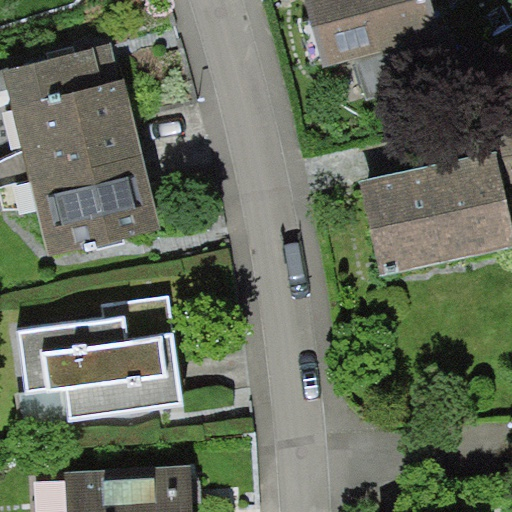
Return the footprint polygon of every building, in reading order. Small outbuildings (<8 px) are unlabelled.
[(426,0),(309,0),(314,18),(301,21),(303,31),(312,62),(356,50),(367,89),(454,63),(444,24),(434,27),(426,0)] [(28,144),(0,157),(0,184),(135,152),(122,97),(117,79),(111,80),(103,45),(9,67),(28,144)] [(509,236),(491,156),(511,151),(511,111),(419,132),(428,171),(367,184),(371,203),(385,269),(437,258),(436,252),(509,236)] [(96,243),(95,239),(153,225),(141,177),(135,152),(0,184),(0,199),(2,209),(43,207),(53,249),(77,243),(78,248),(96,243)] [(64,384),(68,416),(182,401),(178,370),(168,294),(101,303),(102,315),(16,327),(25,389),(64,384)] [(189,511),(187,469),(67,475),(69,511),(189,511)]
